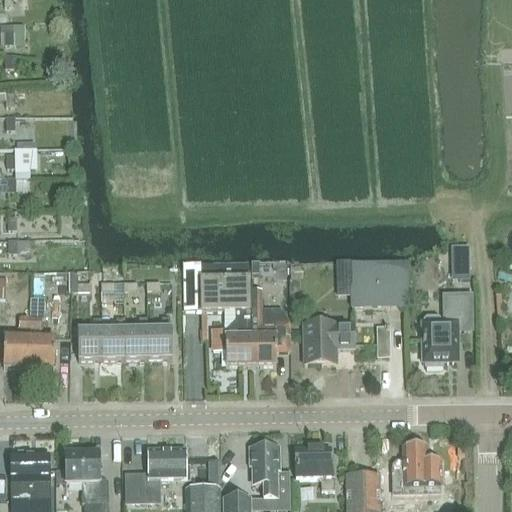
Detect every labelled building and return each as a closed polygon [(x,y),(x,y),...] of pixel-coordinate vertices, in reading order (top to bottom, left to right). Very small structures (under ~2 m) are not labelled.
[(3,0),(4,12),(12,12),(12,0),(3,0)] [(24,29),(0,30),(1,50),(25,50),(24,29)] [(4,73),(13,73),(13,56),(4,56),(4,73)] [(5,91),(5,92),(0,91),(0,103),(5,104),(5,111),(28,111),(27,93),(15,93),(15,91),(5,91)] [(5,135),(23,135),(23,122),(5,121),(5,135)] [(12,161),(4,161),(4,174),(12,174),(13,183),(15,183),(15,185),(28,185),(28,176),(35,175),(34,154),(12,153),(12,161)] [(15,185),(15,183),(13,183),(6,183),(6,196),(15,196),(15,185)] [(15,215),(16,221),(16,235),(28,235),(28,215),(15,215)] [(16,235),(16,221),(6,221),(7,235),(16,235)] [(17,258),(28,257),(28,245),(16,245),(7,245),(7,259),(17,258)] [(467,252),(457,252),(458,287),(469,287),(467,252)] [(351,311),(408,310),(406,266),(350,267),(351,311)] [(249,314),(249,294),(249,282),(248,282),(248,268),(183,269),(184,315),(248,314),(249,314)] [(146,295),(160,295),(159,286),(146,287),(146,295)] [(77,297),(91,296),(90,287),(76,288),(77,297)] [(100,296),(114,296),(113,287),(100,288),(100,296)] [(123,295),(137,295),(137,287),(123,287),(123,295)] [(261,293),(249,294),(249,314),(248,314),(248,320),(250,320),(251,370),(276,370),(276,355),(289,355),(289,325),(274,326),(274,328),(262,327),(261,293)] [(422,328),(424,367),(425,367),(425,371),(442,371),(442,367),(468,366),(466,300),(443,301),(444,321),(446,321),(446,327),(422,328)] [(250,320),(248,320),(239,320),(239,340),(225,340),(226,371),(251,370),(250,320)] [(3,372),(29,372),(30,322),(19,322),(18,342),(4,341),(3,372)] [(30,322),(29,372),(54,373),(55,343),(40,342),(41,322),(30,322)] [(161,335),(148,335),(149,364),(171,363),(171,334),(169,334),(169,322),(161,322),(161,335)] [(104,366),(103,336),(101,336),(101,323),(93,324),(93,337),(80,337),(81,366),(104,366)] [(126,365),(125,336),(124,336),(124,323),(116,323),(116,336),(103,336),(104,366),(126,365)] [(149,364),(148,335),(146,335),(146,323),(138,323),(138,335),(125,336),(126,365),(149,364)] [(336,354),(354,353),(353,330),(335,330),(335,329),(303,329),(304,369),(336,369),(336,354)] [(377,362),(390,362),(389,332),(376,332),(377,362)] [(209,361),(224,361),(223,339),(209,339),(209,361)] [(391,469),(392,493),(403,493),(403,495),(429,494),(429,490),(442,490),(441,465),(427,465),(427,450),(402,451),(403,464),(396,464),(391,469)] [(298,508),(298,483),(321,483),(321,496),(334,495),(334,483),(330,483),(330,452),(295,452),(296,484),(289,484),(289,508),(298,508)] [(286,474),(280,474),(279,453),(249,453),(249,472),(254,472),(255,490),(263,490),(263,511),(274,511),(288,510),(286,474)] [(148,486),(190,485),(190,470),(189,470),(186,469),(186,454),(147,455),(148,486)] [(11,487),(12,487),(12,511),(49,511),(49,485),(50,485),(49,458),(28,458),(26,457),(18,457),(17,459),(11,459),(11,487)] [(82,508),(111,508),(110,487),(99,487),(98,458),(65,459),(66,488),(82,488),(82,508)] [(379,511),(380,511),(379,479),(346,479),(346,511),(379,511)] [(185,511),(219,511),(219,493),(185,493),(185,511)] [(134,511),(167,511),(167,496),(141,496),(134,497),(134,511)] [(223,511),(249,511),(250,503),(223,503),(223,511)]
